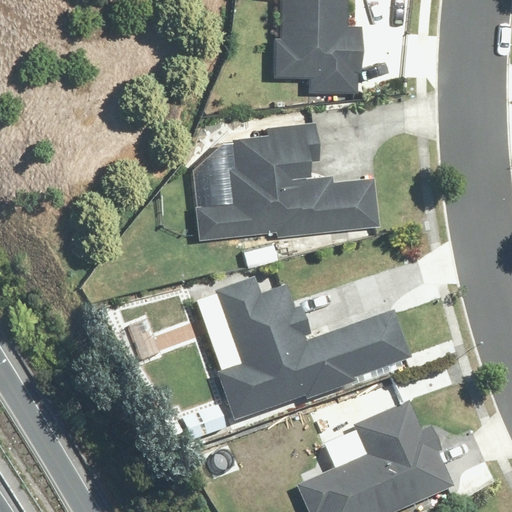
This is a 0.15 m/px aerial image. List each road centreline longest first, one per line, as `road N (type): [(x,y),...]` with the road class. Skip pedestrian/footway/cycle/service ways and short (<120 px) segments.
road 1 (residential): [(511,337),(473,145)]
road 2 (motorway): [(0,367),(88,511)]
road 3 (residential): [(473,145),(475,0)]
